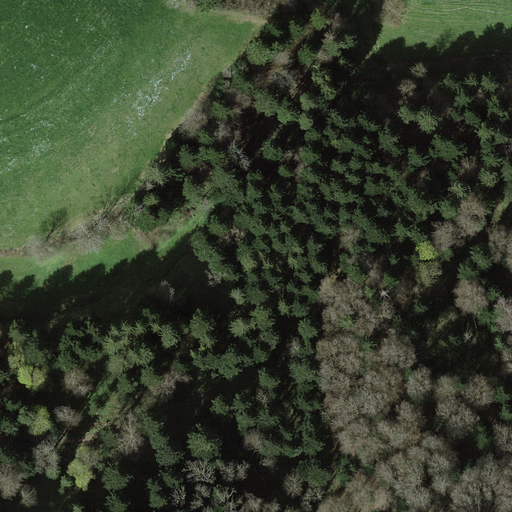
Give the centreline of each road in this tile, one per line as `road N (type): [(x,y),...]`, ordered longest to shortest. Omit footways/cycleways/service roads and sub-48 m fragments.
road 1 (track): [(0,447),(111,433),(274,366),(298,334),(331,235),(382,200),(430,198),(511,213)]
road 2 (track): [(321,94),(396,65),(511,58)]
